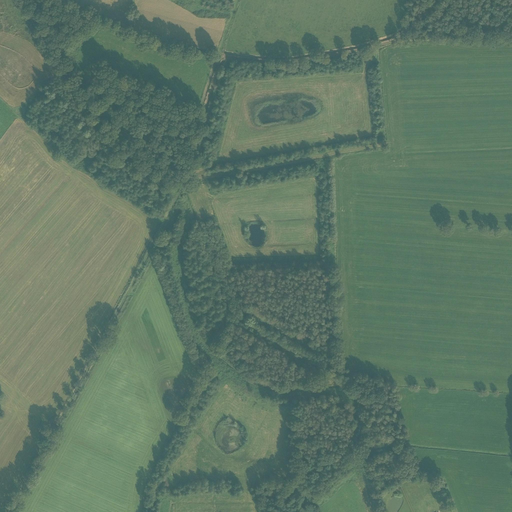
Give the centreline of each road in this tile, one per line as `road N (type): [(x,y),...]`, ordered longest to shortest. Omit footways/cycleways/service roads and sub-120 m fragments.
road 1 (track): [(10,511),(186,181),(221,58)]
road 2 (track): [(221,58),(288,62),(355,51),(404,35),(438,0)]
road 3 (track): [(178,195),(109,159),(95,124),(48,63)]
